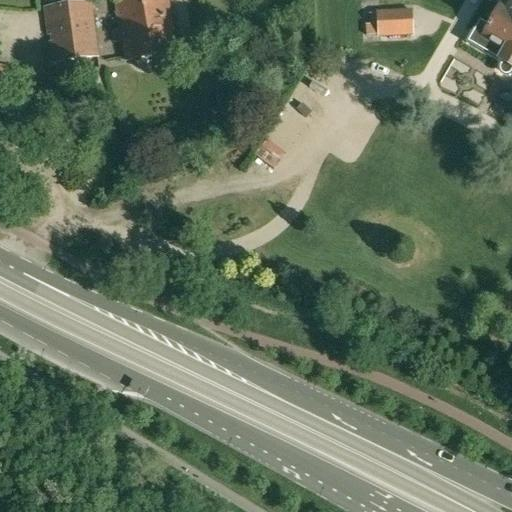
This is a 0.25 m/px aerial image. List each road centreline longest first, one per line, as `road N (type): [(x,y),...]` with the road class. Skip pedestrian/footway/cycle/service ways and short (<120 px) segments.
road 1 (track): [(511,151),(485,126),(421,95),(353,83),(313,155),(110,218),(68,214),(0,260)]
road 2 (primary): [(511,496),(0,263)]
road 3 (primary): [(0,313),(372,511)]
road 4 (track): [(0,135),(26,137),(68,214),(172,255),(227,252),(263,235),(291,212),(313,155)]
